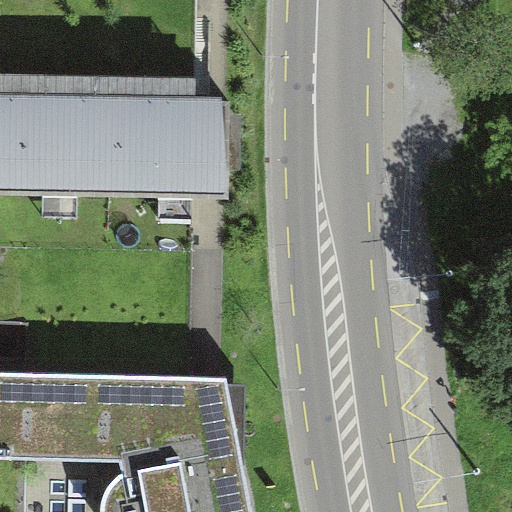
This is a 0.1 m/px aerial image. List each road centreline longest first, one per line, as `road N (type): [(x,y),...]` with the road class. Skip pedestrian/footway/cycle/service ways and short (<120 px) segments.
road 1 (secondary): [(363,511),(326,181),(327,0)]
road 2 (track): [(326,181),(426,98),(484,0)]
